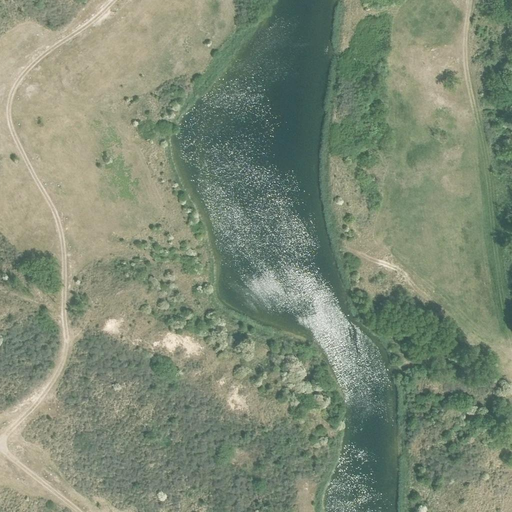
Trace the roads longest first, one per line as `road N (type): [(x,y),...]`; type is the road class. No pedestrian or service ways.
road 1 (track): [(63,318),(63,241),(8,111),(36,60),(113,0)]
road 2 (track): [(511,317),(488,216),(482,143),(466,97),(460,43),(470,0)]
road 3 (track): [(0,442),(62,361),(63,318)]
